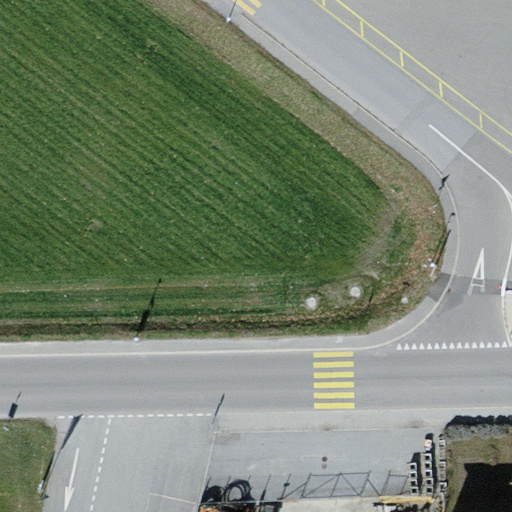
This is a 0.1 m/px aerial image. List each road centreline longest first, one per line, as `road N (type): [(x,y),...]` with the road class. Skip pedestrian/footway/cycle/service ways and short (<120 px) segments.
road 1 (unclassified): [(511,380),(0,394)]
road 2 (unclassified): [(252,0),(510,211)]
